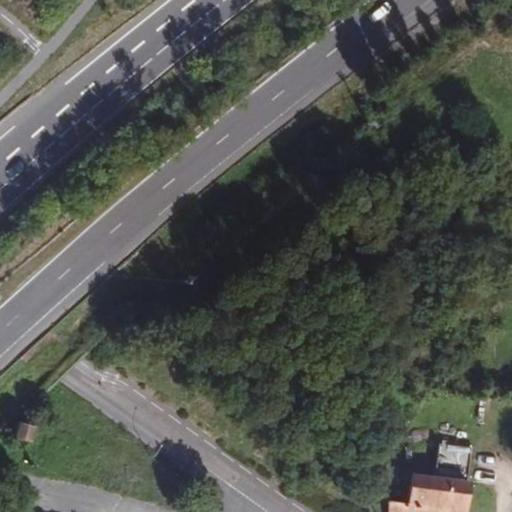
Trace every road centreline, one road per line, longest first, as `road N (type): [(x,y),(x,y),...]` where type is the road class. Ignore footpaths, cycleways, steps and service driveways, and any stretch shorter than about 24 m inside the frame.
road 1 (trunk): [(0,334),(174,180),(404,0)]
road 2 (trunk): [(229,0),(0,195)]
road 3 (residential): [(64,371),(265,511)]
